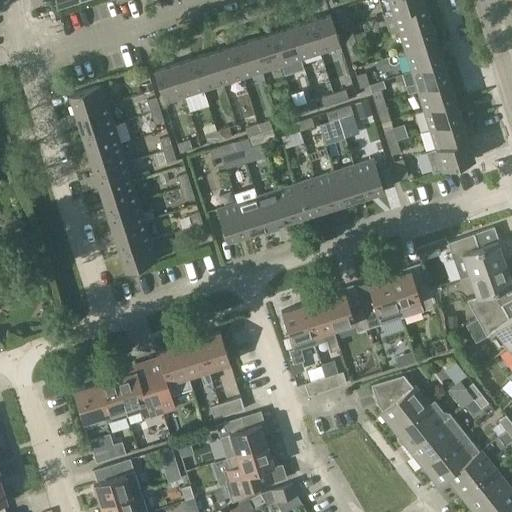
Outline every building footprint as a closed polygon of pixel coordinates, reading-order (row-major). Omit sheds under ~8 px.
[(378,0),(384,16),(393,13),(392,12),(424,2),(423,0),(378,0)] [(392,12),(393,13),(398,32),(431,22),(424,2),(392,12)] [(345,8),(336,11),(342,29),(351,27),(345,8)] [(310,21),(320,52),(340,46),(330,14),(310,21)] [(301,59),(320,52),(310,21),(291,27),(301,59)] [(405,52),(437,41),(431,22),(398,32),(405,52)] [(291,27),(271,33),(281,65),(284,74),(304,68),(301,59),(291,27)] [(262,71),(281,65),(271,33),(252,39),(262,71)] [(353,33),(344,36),(348,48),(357,45),(353,33)] [(242,77),(262,71),(252,39),(232,45),(242,77)] [(411,71),(443,61),(437,41),(405,52),(411,71)] [(223,84),(242,77),(232,45),(213,52),(223,84)] [(357,45),(348,48),(352,61),(361,58),(357,45)] [(203,90),(223,84),(213,52),(193,58),(203,90)] [(184,96),(203,90),(193,58),(174,64),(184,96)] [(449,81),(443,61),(411,71),(415,83),(405,86),(408,94),(417,91),(449,81)] [(164,102),(184,96),(174,64),(154,70),(164,102)] [(145,65),(137,68),(141,80),(149,78),(145,65)] [(384,79),(381,70),(366,75),(369,84),(384,79)] [(365,72),(356,75),(360,87),(369,84),(366,75),(365,72)] [(417,91),(423,110),(455,100),(449,81),(417,91)] [(75,114),(107,104),(101,84),(69,94),(75,114)] [(333,93),(336,102),(348,98),(345,89),(333,93)] [(380,89),(371,91),(375,103),(384,100),(380,89)] [(324,106),(336,102),(333,93),(321,97),(324,106)] [(151,112),(159,109),(155,97),(147,99),(151,112)] [(367,99),(355,103),(360,118),(372,114),(367,99)] [(384,100),(375,103),(379,116),(388,113),(384,100)] [(430,130),(462,120),(455,100),(423,110),(430,130)] [(306,101),(294,105),(297,114),(309,111),(306,101)] [(82,134),(114,123),(107,104),(75,114),(82,134)] [(338,108),(341,117),(353,113),(350,104),(338,108)] [(282,109),(285,118),(297,114),(294,105),(282,109)] [(329,121),(341,117),(338,108),(326,112),(329,121)] [(159,109),(151,112),(154,123),(163,121),(159,109)] [(299,120),(302,129),(314,126),(311,116),(299,120)] [(260,132),(272,128),(269,119),(257,123),(260,132)] [(290,133),(302,129),(299,120),(287,124),(290,133)] [(462,120),(430,130),(435,148),(436,149),(468,139),(462,120)] [(88,153),(120,143),(114,123),(82,134),(88,153)] [(260,132),(257,123),(245,127),(248,136),(260,132)] [(229,126),(216,130),(219,139),(232,135),(229,126)] [(393,127),(384,130),(388,143),(397,140),(393,127)] [(260,132),(263,142),(275,138),(272,128),(260,132)] [(204,134),(207,143),(219,139),(216,130),(204,134)] [(260,132),(248,136),(251,146),(263,142),(260,132)] [(159,138),(163,151),(172,148),(168,135),(159,138)] [(192,148),(189,138),(178,142),(180,151),(192,148)] [(426,151),(433,171),(442,169),(474,159),(468,139),(436,149),(435,148),(426,151)] [(397,140),(388,143),(391,154),(400,151),(397,140)] [(221,145),(224,154),(236,150),(233,141),(221,145)] [(94,173),(126,162),(120,143),(88,153),(94,173)] [(212,158),(224,154),(221,145),(209,149),(212,158)] [(167,162),(176,159),(172,148),(163,151),(167,162)] [(365,161),(353,164),(364,197),(384,190),(373,158),(365,161)] [(408,176),(403,158),(394,161),(399,179),(408,176)] [(100,192),(132,182),(126,162),(94,173),(100,192)] [(344,203),(364,197),(353,164),(334,171),(344,203)] [(325,209),(344,203),(334,171),(314,177),(325,209)] [(177,175),(181,188),(190,185),(186,172),(177,175)] [(305,215),(325,209),(314,177),(295,183),(305,215)] [(106,212),(138,201),(132,182),(100,192),(106,212)] [(286,221),(305,215),(295,183),(275,189),(286,221)] [(185,199),(194,196),(190,185),(181,188),(185,199)] [(253,187),(233,193),(236,202),(247,234),(266,228),(256,196),(253,187)] [(266,228),(286,221),(275,189),(256,196),(266,228)] [(139,201),(107,212),(113,231),(145,221),(156,217),(154,210),(142,214),(139,201)] [(227,240),(247,234),(236,202),(216,208),(227,240)] [(193,225),(194,227),(203,224),(199,211),(190,214),(193,225)] [(145,221),(113,231),(119,251),(151,240),(145,221)] [(194,227),(197,238),(206,235),(203,224),(194,227)] [(474,233),(447,242),(460,281),(470,277),(505,265),(497,240),(479,247),(474,233)] [(151,240),(119,251),(125,271),(157,260),(151,240)] [(466,299),(477,318),(502,304),(495,291),(511,284),(505,265),(470,277),(476,296),(466,299)] [(410,270),(389,276),(402,317),(435,306),(427,280),(415,284),(410,270)] [(372,298),(360,302),(368,328),(402,317),(389,276),(367,283),(372,298)] [(344,291),(323,297),(333,329),(354,322),(357,331),(368,328),(360,302),(349,305),(344,291)] [(302,304),(315,345),(328,341),(331,350),(339,348),(333,329),(323,297),(302,304)] [(302,349),(315,345),(302,304),(281,311),(293,349),(289,350),(293,362),(305,359),(302,349)] [(477,318),(486,335),(495,329),(508,347),(511,344),(511,314),(509,317),(502,304),(477,318)] [(198,337),(208,369),(229,362),(219,331),(198,337)] [(176,344),(186,376),(200,371),(203,383),(212,381),(208,369),(198,337),(176,344)] [(158,400),(159,403),(172,398),(171,396),(191,389),(186,376),(176,344),(156,351),(160,363),(148,366),(151,377),(158,400)] [(436,377),(450,386),(458,373),(445,364),(436,377)] [(136,370),(115,377),(125,408),(127,415),(140,412),(144,418),(162,412),(159,403),(158,400),(151,377),(148,366),(136,370)] [(325,376),(328,389),(338,385),(334,373),(325,376)] [(379,413),(394,432),(430,404),(415,385),(413,386),(403,374),(371,384),(377,404),(382,410),(379,413)] [(308,395),(328,389),(325,376),(304,383),(308,395)] [(115,377),(94,384),(104,415),(106,422),(127,415),(125,408),(115,377)] [(465,388),(474,399),(481,393),(472,382),(465,388)] [(83,421),(104,415),(94,384),(73,390),(83,421)] [(481,393),(474,399),(481,408),(488,402),(481,393)] [(219,403),(222,415),(244,408),(240,396),(219,403)] [(394,432),(409,450),(444,422),(451,416),(448,412),(442,411),(434,400),(430,404),(394,432)] [(214,418),(222,415),(219,403),(210,406),(214,418)] [(499,420),(506,429),(511,424),(511,420),(507,414),(499,420)] [(226,457),(235,454),(267,444),(260,423),(246,428),(242,416),(216,424),(220,436),(226,457)] [(409,450),(422,467),(465,433),(451,416),(444,422),(409,450)] [(422,467),(436,484),(479,451),(465,433),(422,467)] [(113,443),(116,455),(125,452),(122,440),(113,443)] [(96,461),(116,455),(113,443),(92,449),(96,461)] [(274,466),(267,444),(235,454),(226,457),(230,469),(225,470),(228,480),(227,480),(233,501),(257,487),(259,486),(263,484),(259,470),(274,466)] [(460,495),(495,467),(481,449),(479,451),(436,484),(437,485),(446,478),(460,495)] [(93,483),(100,504),(141,491),(130,457),(104,466),(108,478),(93,483)] [(181,477),(177,467),(164,471),(167,481),(181,477)] [(472,511),(474,511),(509,485),(495,467),(460,495),(472,511)] [(275,500),(296,494),(292,482),(271,489),(275,500)] [(189,484),(181,487),(185,499),(194,496),(189,484)] [(511,511),(511,489),(509,485),(474,511),(511,511)] [(100,504),(102,511),(145,511),(147,511),(141,491),(100,504)] [(260,492),(248,499),(253,507),(264,500),(260,492)] [(242,511),(243,511),(252,507),(248,499),(238,505),(242,511)]
